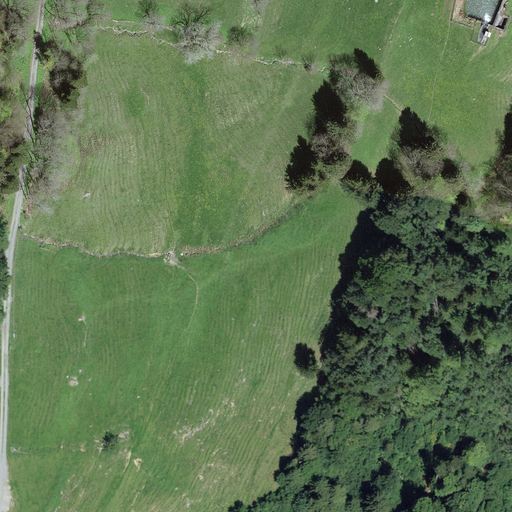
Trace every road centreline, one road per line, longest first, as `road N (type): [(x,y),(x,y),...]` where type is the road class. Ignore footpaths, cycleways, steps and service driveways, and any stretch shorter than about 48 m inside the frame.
road 1 (track): [(43,0),(10,244)]
road 2 (track): [(10,244),(0,475)]
